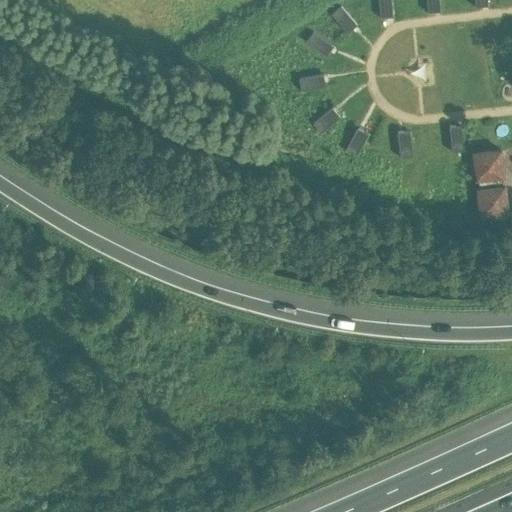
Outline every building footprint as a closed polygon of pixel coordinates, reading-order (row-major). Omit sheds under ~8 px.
[(377,0),(379,14),(391,13),(389,0),(377,0)] [(425,0),(427,9),(439,7),(437,0),(425,0)] [(336,3),(328,10),(332,15),(344,30),(354,22),(341,8),(336,3)] [(329,45),(313,34),(307,31),(301,40),(306,44),(322,55),(329,45)] [(320,76),(300,80),(294,81),(296,92),(302,91),(322,88),(320,76)] [(330,111),(315,123),(310,128),(317,136),(322,133),(338,120),(330,111)] [(463,130),(451,131),(453,151),(454,157),(465,156),(465,149),(463,130)] [(357,132),(347,150),(345,155),(354,160),(358,155),(367,138),(357,132)] [(411,136),(399,137),(401,157),(403,163),(413,162),(413,156),(411,136)] [(490,150),(473,152),(475,180),(503,177),(502,165),(492,166),(490,150)] [(504,185),(476,189),(479,217),(507,213),(504,185)]
